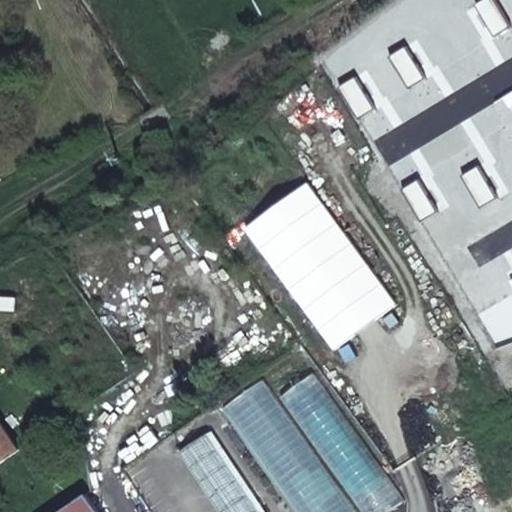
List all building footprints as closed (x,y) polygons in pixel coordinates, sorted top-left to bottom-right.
[(348,69),(343,73),(362,103),(367,99),(348,69)] [(343,73),(334,78),(353,108),(362,103),(343,73)] [(505,151),(494,155),(499,171),(511,167),(505,151)] [(494,155),(488,157),(494,173),(499,171),(494,155)] [(395,159),(414,189),(419,186),(400,156),(395,159)] [(414,189),(395,159),(386,165),(388,169),(402,190),(405,195),(414,189)] [(388,169),(380,175),(393,196),(402,190),(388,169)] [(0,452),(12,443),(0,426),(0,452)] [(258,511),(203,437),(184,452),(228,511),(258,511)] [(97,511),(85,494),(58,511),(97,511)]
